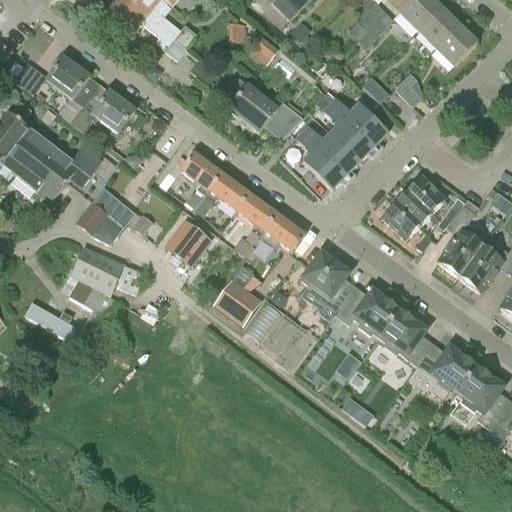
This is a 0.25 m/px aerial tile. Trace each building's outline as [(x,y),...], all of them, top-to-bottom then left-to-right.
[(172,46),(184,56),(196,41),(184,31),(180,37),(152,15),(161,4),(171,12),(180,0),(121,0),(119,2),(173,44),(172,46)] [(297,19),(279,0),(271,9),(289,27),(297,19)] [(279,0),(297,19),(315,0),(279,0)] [(399,20),(396,23),(403,30),(405,27),(416,37),(439,13),(425,0),(416,0),(397,19),(399,20)] [(173,44),(119,2),(105,20),(132,41),(141,29),(159,43),(154,49),(176,66),(184,56),(172,46),(173,44)] [(364,38),(385,16),(376,7),(346,36),(356,46),(364,38)] [(439,13),(416,37),(433,54),(457,30),(439,13)] [(364,38),(356,46),(364,54),(393,25),(385,16),(364,38)] [(298,46),(308,35),(299,27),(289,38),(298,46)] [(244,29),(228,29),(228,46),(244,46),(244,29)] [(457,30),(433,54),(452,72),(475,48),(457,30)] [(301,50),(305,55),(317,41),(312,37),(301,50)] [(277,55),(256,38),(248,47),(270,65),(277,55)] [(89,83),(62,63),(44,87),(68,104),(57,119),(70,128),(98,91),(88,84),(89,83)] [(226,66),(220,73),(229,81),(235,74),(226,66)] [(211,76),(200,68),(193,78),(204,86),(211,76)] [(322,68),(314,76),(321,83),(329,75),(322,68)] [(16,82),(22,75),(14,69),(8,76),(16,82)] [(16,82),(13,86),(23,94),(34,79),(25,71),(22,75),(16,82)] [(152,71),(145,80),(154,86),(161,77),(152,71)] [(410,95),(418,87),(410,78),(393,95),(412,114),(420,105),(410,95)] [(388,101),(368,81),(359,90),(379,110),(388,101)] [(263,133),(273,141),(281,147),(303,123),(273,102),(268,109),(238,85),(228,98),(236,104),(228,115),(258,139),(263,133)] [(107,97),(98,91),(70,128),(83,138),(95,124),(117,140),(134,117),(107,97)] [(327,98),(321,104),(328,111),(334,105),(327,98)] [(321,104),(315,110),(322,117),(328,111),(321,104)] [(328,111),(376,159),(381,155),(376,150),(386,141),(357,112),(349,120),(334,105),(328,111)] [(46,184),(60,195),(68,185),(33,157),(29,163),(15,152),(28,136),(20,130),(30,117),(18,108),(0,129),(0,164),(7,155),(24,167),(27,167),(30,169),(26,175),(43,188),(46,184)] [(329,139),(358,169),(366,160),(371,165),(376,159),(328,111),(322,117),(337,132),(329,139)] [(301,139),(349,187),(353,182),(349,178),(358,169),(329,139),(321,147),(307,133),(301,139)] [(33,157),(68,185),(69,185),(71,181),(83,190),(100,168),(81,153),(69,168),(28,136),(15,152),(29,163),(33,157)] [(349,187),(301,139),(295,145),(310,159),(301,168),(330,197),(340,187),(344,191),(349,187)] [(7,155),(0,164),(0,170),(49,210),(60,195),(46,184),(43,188),(26,175),(30,169),(27,167),(24,167),(7,155)] [(204,202),(221,180),(193,159),(179,177),(199,192),(196,196),(204,202)] [(135,160),(127,161),(122,168),(133,176),(141,165),(135,160)] [(92,180),(80,194),(92,204),(105,189),(92,180)] [(221,180),(204,202),(212,209),(216,203),(235,217),(248,200),(221,180)] [(406,196),(430,220),(431,219),(431,218),(443,205),(420,182),(407,195),(406,196)] [(123,233),(127,228),(135,218),(103,192),(91,207),(123,233)] [(393,209),(416,233),(417,232),(418,233),(430,220),(406,196),(407,195),(406,195),(393,208),(393,209)] [(511,204),(496,195),(490,207),(506,217),(511,207),(511,204)] [(185,207),(193,213),(200,204),(192,198),(185,207)] [(248,200),(235,217),(255,232),(251,237),(259,243),(276,221),(248,200)] [(203,222),(212,209),(204,202),(194,215),(203,222)] [(110,250),(123,233),(91,207),(75,227),(90,240),(110,250)] [(416,233),(393,209),(381,222),(404,245),(416,233)] [(436,268),(457,283),(480,252),(481,251),(487,243),(467,228),(474,219),(462,210),(445,233),(456,241),(452,246),(451,245),(443,256),(444,256),(436,268)] [(442,222),(449,227),(457,216),(450,211),(442,222)] [(142,221),(133,232),(142,240),(151,228),(142,221)] [(276,221),(259,243),(268,249),(271,244),(291,259),(304,241),(276,221)] [(449,227),(442,222),(436,231),(442,236),(449,227)] [(185,234),(176,246),(200,265),(210,249),(185,234)] [(421,257),(431,244),(425,239),(415,252),(421,257)] [(243,261),(251,250),(241,243),(233,253),(243,261)] [(498,271),(508,279),(511,273),(511,250),(507,257),(487,243),(481,251),(480,252),(457,283),(478,298),(486,287),(487,288),(495,277),(494,277),(498,271)] [(136,302),(144,281),(83,255),(71,283),(78,286),(108,305),(114,293),(136,302)] [(338,314),(355,292),(343,283),(347,278),(336,271),(337,270),(320,258),(300,285),(307,291),(306,293),(318,302),(319,300),(326,305),(338,314)] [(511,273),(508,279),(511,282),(511,292),(506,301),(506,302),(499,313),(511,322),(511,273)] [(105,345),(122,313),(108,305),(78,286),(68,304),(92,316),(83,334),(105,345)] [(230,287),(211,313),(240,334),(259,308),(230,287)] [(377,342),(398,315),(381,303),(371,296),(367,301),(355,292),(338,314),(334,320),(347,330),(352,324),(359,329),(357,331),(369,340),(371,338),(377,342)] [(279,296),(272,304),(281,311),(287,303),(279,296)] [(267,306),(247,335),(261,344),(281,315),(267,306)] [(31,307),(23,320),(79,352),(86,339),(67,328),(71,321),(61,315),(57,322),(31,307)] [(147,307),(139,321),(151,328),(159,314),(147,307)] [(398,315),(377,342),(385,348),(383,350),(395,359),(397,357),(403,362),(415,371),(432,349),(420,340),(424,335),(414,328),(415,327),(398,315)] [(432,349),(415,371),(429,381),(436,386),(434,388),(446,397),(448,395),(454,399),(475,372),(459,360),(458,360),(448,353),(444,358),(432,349)] [(349,383),(362,365),(348,355),(335,373),(349,383)] [(475,372),(454,399),(462,405),(460,407),(471,415),(473,413),(481,418),(476,425),(489,435),(494,429),(493,428),(509,406),(498,397),(501,392),(491,385),(492,384),(475,372)] [(348,403),(340,413),(352,422),(360,412),(348,403)] [(493,428),(494,429),(506,438),(509,434),(511,435),(511,407),(509,406),(493,428)] [(431,441),(411,468),(442,493),(446,488),(461,497),(476,474),(463,466),(431,441)]
